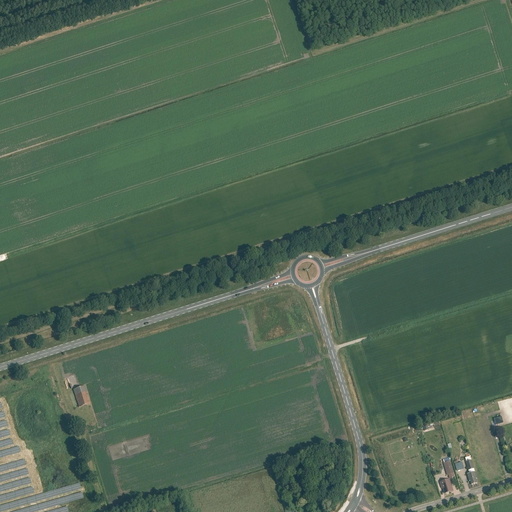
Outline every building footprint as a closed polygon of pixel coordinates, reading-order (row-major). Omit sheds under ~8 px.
[(79,408),(90,404),(85,387),(73,390),(79,408)] [(451,462),(443,464),(447,476),(454,474),(451,462)] [(462,462),(455,464),(457,470),(464,469),(462,462)] [(477,480),(475,472),(467,475),(469,482),(470,482),(471,485),(477,483),(476,480),(477,480)] [(453,492),(449,480),(440,483),(442,489),(443,489),(445,494),(453,492)]
